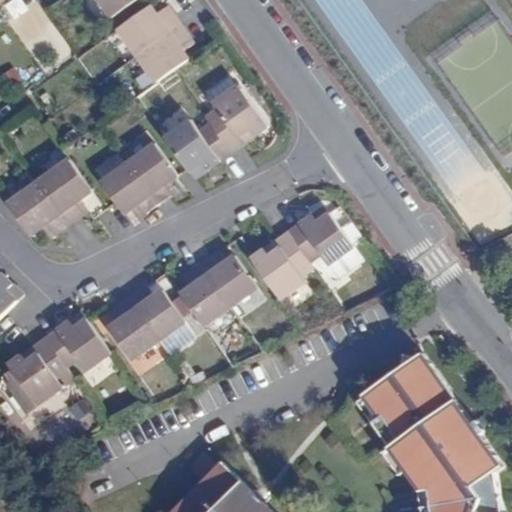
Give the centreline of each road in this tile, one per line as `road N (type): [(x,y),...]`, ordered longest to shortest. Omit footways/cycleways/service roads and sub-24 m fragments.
road 1 (residential): [(338,140),(276,181),(82,279),(52,276),(0,231)]
road 2 (residential): [(511,370),(338,140)]
road 3 (residential): [(338,140),(238,0)]
